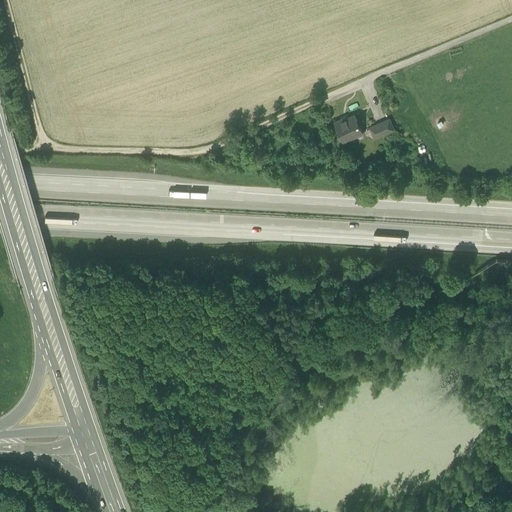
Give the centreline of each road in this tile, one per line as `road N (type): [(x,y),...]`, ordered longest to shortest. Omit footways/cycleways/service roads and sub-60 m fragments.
road 1 (motorway): [(511,218),(0,189)]
road 2 (motorway): [(0,212),(511,241)]
road 3 (unclassified): [(511,19),(196,154),(45,145)]
road 4 (track): [(0,151),(45,145),(5,0)]
road 5 (motorway): [(38,287),(38,374),(0,422)]
road 6 (secondary): [(38,287),(0,148)]
road 7 (secondary): [(82,424),(38,287)]
